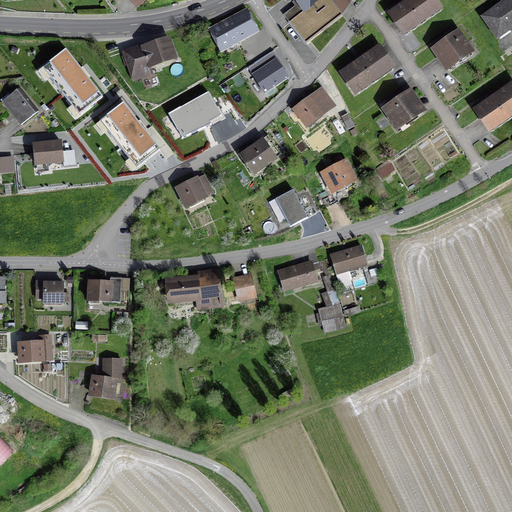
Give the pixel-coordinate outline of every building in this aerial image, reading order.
[(123,0),(130,10),(144,0),(123,0)] [(318,0),(294,0),(304,11),(318,0)] [(311,20),(297,31),(305,42),(341,14),(329,0),(318,0),(304,11),(311,20)] [(408,0),(389,15),(403,34),(441,8),(435,0),(408,0)] [(511,0),(509,0),(484,18),(498,37),(511,27),(511,0)] [(246,14),(213,32),(221,48),(255,30),(246,14)] [(458,32),(433,50),(447,70),(472,53),(458,32)] [(124,55),(133,80),(151,74),(148,66),(174,58),(168,40),(124,55)] [(342,74),(355,93),(393,67),(379,48),(363,59),(363,58),(342,74)] [(46,73),(75,111),(77,109),(81,114),(103,97),(66,50),(44,67),(48,72),(46,73)] [(276,61),(253,76),(265,93),(287,78),(276,61)] [(476,111),(489,130),(511,114),(511,85),(491,99),(492,100),(476,111)] [(38,112),(19,88),(10,96),(8,94),(1,100),(21,125),(38,112)] [(295,110),(307,126),(333,106),(322,91),(315,97),(316,99),(313,101),(311,98),(295,110)] [(180,108),(168,115),(177,131),(178,131),(182,138),(212,124),(213,126),(226,119),(219,106),(217,107),(208,92),(181,108),(180,108)] [(384,110),(398,129),(423,112),(410,92),(384,110)] [(160,150),(123,103),(101,120),(105,125),(103,126),(133,164),(134,163),(138,167),(160,150)] [(341,117),(348,130),(355,126),(348,114),(341,117)] [(280,153),(271,141),(265,145),(262,141),(241,156),(253,174),(275,159),(274,157),(280,153)] [(33,145),(35,162),(45,161),(45,164),(63,162),(61,142),(33,145)] [(394,170),(388,160),(379,166),(382,169),(377,172),(382,179),(394,170)] [(323,174),(332,191),(355,179),(345,162),(323,174)] [(203,176),(178,189),(187,206),(212,194),(203,176)] [(293,190),(275,199),(290,227),(308,218),(293,190)] [(362,247),(331,256),(336,274),(367,265),(362,247)] [(279,272),(283,287),(292,285),(293,288),(317,281),(312,264),(299,268),(299,266),(279,272)] [(239,300),(254,297),(250,276),(235,279),(239,300)] [(220,277),(168,282),(170,300),(196,298),(197,309),(223,306),(220,277)] [(90,282),(89,301),(120,303),(121,279),(110,278),(110,283),(90,282)] [(63,293),(63,284),(45,284),(45,282),(37,281),(36,295),(44,295),(44,303),(68,303),(68,293),(63,293)] [(319,309),(324,331),(344,326),(340,305),(319,309)] [(359,312),(357,307),(344,312),(346,317),(359,312)] [(20,345),(21,361),(50,359),(49,337),(39,337),(40,343),(20,345)] [(93,378),(91,394),(112,397),(115,380),(121,380),(121,360),(106,360),(106,380),(93,378)]
